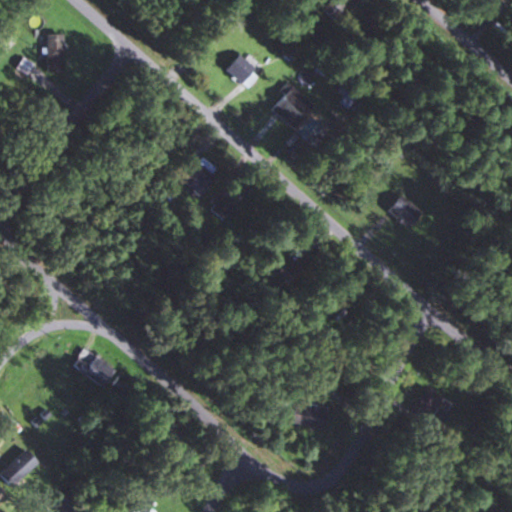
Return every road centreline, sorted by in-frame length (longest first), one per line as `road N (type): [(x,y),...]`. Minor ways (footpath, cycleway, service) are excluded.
road 1 (residential): [(130,50),(5,189),(3,222),(14,248),(243,453),(306,486),(335,473),(428,313)]
road 2 (residential): [(511,384),(73,0)]
